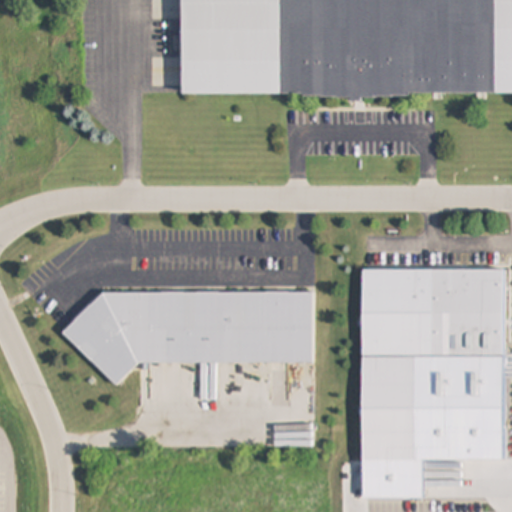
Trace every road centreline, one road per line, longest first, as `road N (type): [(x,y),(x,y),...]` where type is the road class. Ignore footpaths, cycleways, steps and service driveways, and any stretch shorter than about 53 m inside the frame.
road 1 (residential): [(511,199),(85,199),(0,225)]
road 2 (residential): [(63,511),(56,439),(0,311)]
